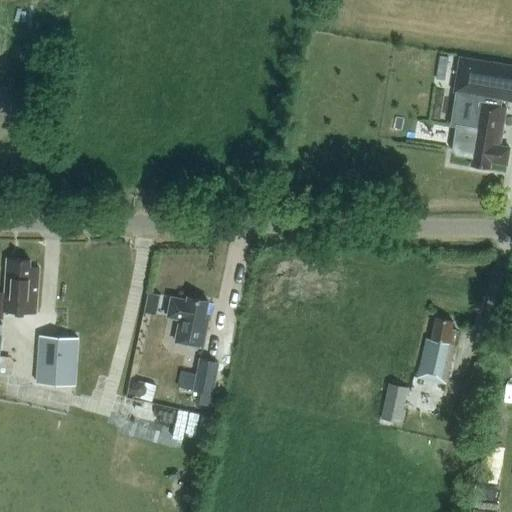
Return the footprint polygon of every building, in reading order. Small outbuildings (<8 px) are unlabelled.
[(501,106),(502,98),(511,99),(511,66),(461,58),(456,90),(477,94),(475,101),(478,102),(501,106)] [(0,120),(24,124),(29,92),(0,86),(0,120)] [(454,150),(457,155),(472,157),(471,166),(490,169),(491,162),(507,165),(510,148),(500,146),(506,107),(477,102),(473,129),(457,127),(454,150)] [(5,310),(36,312),(40,266),(30,266),(31,260),(14,259),(13,267),(7,267),(5,310)] [(172,298),(168,317),(180,320),(176,342),(203,347),(209,318),(205,317),(208,302),(188,298),(187,301),(172,298)] [(427,339),(419,378),(446,384),(457,331),(451,330),(453,321),(436,318),(432,340),(427,339)] [(79,338),(39,335),(36,383),(76,385),(79,338)] [(200,360),(194,391),(201,392),(199,404),(210,406),(219,363),(200,360)] [(414,364),(397,360),(394,377),(410,381),(414,364)] [(483,384),(487,362),(476,360),(471,381),(483,384)] [(135,395),(140,397),(140,398),(152,401),(156,385),(139,381),(139,382),(138,382),(133,384),(132,390),(135,395)] [(401,423),(409,388),(389,383),(381,418),(401,423)]
